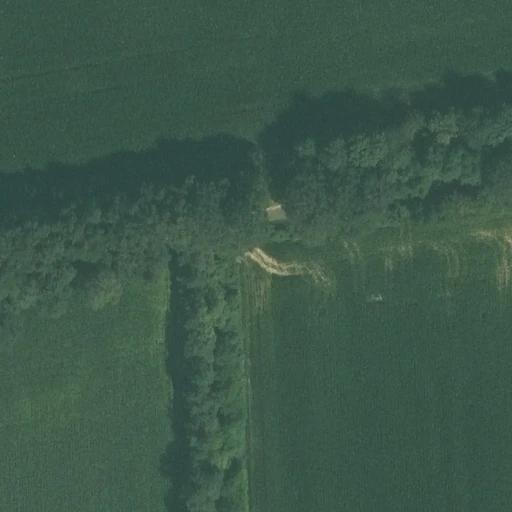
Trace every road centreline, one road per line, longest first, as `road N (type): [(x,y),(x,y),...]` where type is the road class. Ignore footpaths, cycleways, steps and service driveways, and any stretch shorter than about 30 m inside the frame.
road 1 (unclassified): [(152,208),(511,146)]
road 2 (residential): [(0,233),(152,208)]
